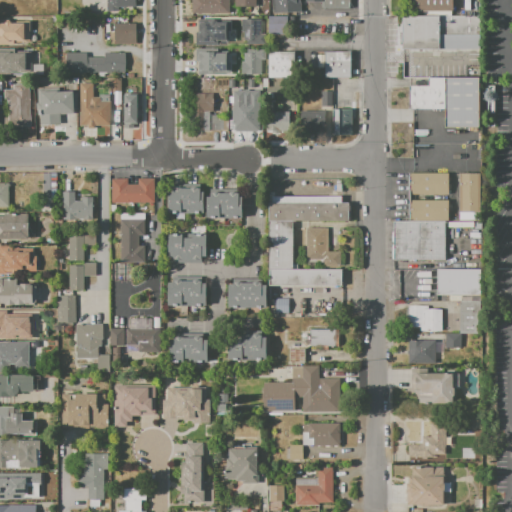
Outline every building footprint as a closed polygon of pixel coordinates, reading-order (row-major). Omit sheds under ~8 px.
[(55,1),(55,10),(48,10),(48,14),(42,14),(41,1),(44,1),(44,0),(48,0),(48,1),(55,1)] [(133,0),(133,6),(116,6),(116,11),(105,11),(104,0),(133,0)] [(228,0),(228,13),(213,13),(213,14),(210,14),(210,13),(200,13),(200,14),(197,14),(197,13),(191,13),(191,0),(228,0)] [(298,0),(299,12),(273,14),(273,13),(271,13),(270,0),(298,0)] [(349,0),(349,9),(324,9),(324,0),(349,0)] [(408,0),(450,0),(451,9),(408,10),(408,0)] [(401,16),(478,16),(477,50),(401,50),(401,16)] [(0,17),(33,17),(33,39),(15,40),(15,42),(0,42),(0,17)] [(293,17),(293,25),(287,25),(287,30),(284,30),(284,35),(268,35),(268,17),(293,17)] [(197,46),(196,46),(196,33),(199,33),(199,20),(215,20),(215,22),(231,22),(231,32),(229,32),(229,43),(219,44),(219,46),(197,46)] [(264,35),(264,45),(246,45),(246,41),(243,41),(243,33),(240,33),(240,20),(259,20),(259,35),(264,35)] [(135,24),(135,45),(109,45),(109,33),(114,33),(114,24),(135,24)] [(265,50),(265,60),(260,60),(261,75),(242,75),(241,63),(244,63),(244,54),(247,54),(247,50),(265,50)] [(200,51),(223,51),(223,56),(232,56),(233,65),(235,65),(235,76),(203,76),(202,63),(200,63),(200,51)] [(292,51),(292,77),(266,77),(266,52),(292,51)] [(125,52),(125,71),(112,72),(112,73),(107,73),(107,72),(83,72),(83,73),(79,73),(79,71),(67,71),(66,52),(86,52),(86,57),(105,56),(105,52),(125,52)] [(349,52),(350,77),(347,77),(347,81),(338,81),(338,78),(324,78),(324,52),(349,52)] [(323,54),(309,54),(310,67),(323,67),(323,54)] [(0,55),(9,55),(8,76),(0,76),(0,55)] [(24,63),(40,63),(40,79),(24,79),(24,63)] [(479,78),(479,128),(443,128),(444,109),(406,108),(407,77),(479,78)] [(121,78),(122,92),(109,92),(109,79),(121,78)] [(108,95),(108,102),(110,102),(110,126),(94,126),(94,129),(87,129),(87,126),(79,126),(79,83),(92,84),(92,98),(98,98),(98,95),(108,95)] [(28,84),(30,126),(8,127),(6,99),(3,100),(3,90),(12,90),(12,85),(28,84)] [(76,92),(78,110),(74,110),(74,113),(60,114),(60,125),(40,126),(38,91),(59,89),(59,92),(73,91),(73,93),(76,92)] [(232,131),(233,92),(243,92),(243,103),(248,103),(248,92),(259,92),(259,131),(252,131),(252,132),(239,132),(239,131),(232,131)] [(332,92),(332,107),(321,107),(321,92),(332,92)] [(213,93),(214,112),(210,112),(210,131),(193,131),(192,94),(213,93)] [(136,96),(136,124),(131,124),(131,128),(123,128),(123,123),(123,96),(136,96)] [(353,109),(353,134),(333,134),(333,109),(353,109)] [(326,111),(326,132),(320,132),(320,134),(301,134),(301,110),(326,111)] [(288,113),(288,133),(278,133),(278,134),(270,134),(270,132),(265,132),(265,113),(288,113)] [(229,119),(230,132),(214,132),(214,117),(223,117),(223,114),(230,114),(229,119)] [(408,174),(446,173),(447,195),(408,195),(408,174)] [(458,173),(478,174),(477,212),(458,212),(458,173)] [(56,174),(56,199),(43,199),(43,174),(56,174)] [(152,179),(152,203),(110,203),(109,179),(126,179),(126,185),(136,185),(136,179),(152,179)] [(0,183),(8,183),(8,207),(0,207),(0,183)] [(201,193),(201,215),(165,214),(165,194),(168,194),(168,185),(197,186),(197,193),(201,193)] [(240,197),(240,218),(205,217),(205,197),(207,197),(207,189),(237,189),(237,197),(240,197)] [(91,196),(91,219),(81,219),(81,218),(75,218),(75,219),(61,219),(61,191),(73,191),(73,200),(80,200),(80,196),(91,196)] [(291,219),(267,219),(267,201),(270,201),(270,194),(340,194),(340,201),(347,201),(347,219),(291,219)] [(409,200),(447,200),(447,219),(409,219),(409,200)] [(28,239),(28,240),(0,240),(0,216),(5,216),(5,214),(28,214),(28,224),(29,224),(29,237),(28,237),(28,239)] [(138,238),(138,246),(139,246),(139,248),(145,248),(145,264),(121,264),(121,238),(120,215),(144,215),(145,237),(138,237),(138,238)] [(291,268),(267,268),(267,219),(291,219),(291,268)] [(392,222),(444,221),(444,259),(392,260),(392,222)] [(337,251),(337,266),(321,266),(321,262),(303,262),(303,227),(325,227),(325,251),(337,251)] [(94,245),(83,245),(83,260),(68,260),(68,235),(81,235),(81,232),(94,232),(94,245)] [(204,235),(204,257),(200,257),(200,264),(171,264),(171,257),(166,257),(166,236),(166,235),(204,235)] [(34,256),(34,271),(17,271),(17,272),(15,272),(15,274),(9,274),(9,272),(5,272),(5,274),(0,274),(0,246),(10,246),(10,247),(17,247),(17,248),(31,248),(31,256),(34,256)] [(95,263),(96,276),(83,277),(83,291),(69,291),(69,267),(83,266),(83,263),(95,263)] [(291,268),(340,268),(340,283),(267,283),(267,268),(291,268)] [(435,270),(479,270),(479,296),(435,295),(435,270)] [(37,285),(37,302),(33,302),(33,303),(25,303),(25,304),(6,304),(6,303),(0,303),(0,278),(18,278),(18,284),(21,284),(21,283),(32,283),(32,285),(33,285),(37,285)] [(204,284),(204,307),(165,307),(165,285),(171,285),(171,278),(199,278),(199,284),(204,284)] [(264,287),(264,309),(225,309),(225,287),(231,287),(231,280),(259,280),(259,287),(264,287)] [(74,296),(75,323),(71,323),(71,325),(66,325),(66,323),(56,323),(56,301),(58,301),(58,296),(74,296)] [(478,332),(458,332),(458,303),(479,303),(478,332)] [(441,310),(441,331),(420,331),(420,327),(408,327),(407,306),(415,305),(427,306),(427,309),(431,309),(441,310)] [(47,309),(47,318),(51,318),(51,329),(41,329),(41,326),(31,326),(31,325),(29,325),(29,319),(19,319),(19,324),(12,324),(12,309),(47,309)] [(0,338),(31,339),(31,310),(0,310),(0,338)] [(159,329),(159,352),(138,352),(138,345),(125,345),(125,328),(134,328),(134,319),(147,319),(147,329),(159,329)] [(101,325),(101,340),(100,340),(100,346),(97,346),(97,355),(108,355),(108,372),(96,373),(96,359),(75,359),(75,358),(69,358),(69,351),(75,351),(75,325),(101,325)] [(336,329),(336,346),(307,346),(307,329),(336,329)] [(123,330),(123,347),(109,347),(110,330),(123,330)] [(264,338),(264,361),(225,361),(225,339),(231,339),(231,332),(259,332),(259,338),(264,338)] [(206,340),(206,363),(167,363),(167,341),(173,341),(173,334),(201,334),(201,340),(206,340)] [(460,334),(460,348),(445,348),(445,334),(460,334)] [(433,340),(434,363),(407,363),(407,354),(406,354),(405,350),(407,350),(406,340),(433,340)] [(0,343),(7,344),(7,361),(10,361),(10,360),(23,360),(23,371),(7,370),(7,372),(0,372),(0,343)] [(52,346),(52,358),(35,358),(35,346),(52,346)] [(303,350),(303,363),(288,363),(288,350),(303,350)] [(317,366),(318,379),(339,379),(339,412),(302,412),(302,398),(294,398),(294,411),(262,411),(262,402),(261,402),(261,388),(262,388),(262,383),(291,383),(291,367),(301,367),(301,366),(317,366)] [(450,374),(450,388),(452,388),(452,397),(450,397),(450,404),(417,404),(417,395),(413,395),(413,374),(450,374)] [(0,376),(32,376),(32,393),(18,393),(14,396),(9,397),(9,398),(0,398),(0,376)] [(112,385),(153,385),(153,415),(130,415),(130,421),(124,421),(124,427),(112,427),(112,385)] [(208,399),(208,423),(191,423),(191,421),(182,421),(182,419),(174,419),(174,418),(161,418),(161,400),(166,400),(166,387),(204,387),(204,399),(208,399)] [(104,393),(104,404),(108,404),(107,426),(104,426),(104,427),(95,427),(94,427),(88,427),(88,428),(61,428),(61,393),(69,394),(74,395),(74,393),(104,393)] [(228,405),(229,413),(220,413),(220,405),(228,405)] [(32,421),(32,434),(6,434),(6,435),(0,435),(0,407),(13,408),(13,414),(21,414),(21,421),(32,421)] [(338,424),(338,446),(301,445),(302,425),(307,425),(307,423),(338,424)] [(445,424),(444,455),(432,455),(432,458),(426,458),(426,460),(422,459),(422,458),(408,458),(408,445),(419,445),(419,443),(422,443),(422,436),(430,436),(430,424),(445,424)] [(0,440),(39,440),(39,450),(36,451),(36,467),(0,467),(0,440)] [(201,443),(201,457),(202,457),(202,503),(183,503),(183,494),(179,494),(179,486),(180,486),(180,462),(184,462),(184,457),(185,457),(185,443),(201,443)] [(303,446),(303,460),(287,460),(287,448),(290,448),(290,446),(303,446)] [(256,448),(256,482),(241,483),(241,480),(235,480),(235,479),(233,479),(226,479),(226,478),(223,478),(223,465),(226,465),(226,457),(225,457),(224,452),(227,452),(227,448),(256,448)] [(107,454),(107,471),(102,471),(103,501),(98,501),(98,508),(88,508),(88,501),(87,501),(86,488),(77,488),(77,475),(82,475),(82,461),(84,461),(84,454),(107,454)] [(442,505),(405,506),(405,484),(407,484),(406,477),(410,477),(410,468),(442,467),(442,483),(449,483),(449,492),(442,493),(442,505)] [(332,468),(332,503),(317,503),(317,506),(294,506),(294,478),(316,478),(316,468),(332,468)] [(0,473),(8,473),(8,496),(0,496),(0,473)] [(283,486),(283,502),(281,502),(281,511),(269,511),(268,486),(283,486)] [(144,489),(144,500),(139,500),(139,511),(118,511),(124,511),(124,500),(122,500),(122,489),(144,489)] [(31,494),(31,503),(15,503),(15,494),(31,494)] [(246,503),(246,511),(224,511),(224,504),(246,503)]
